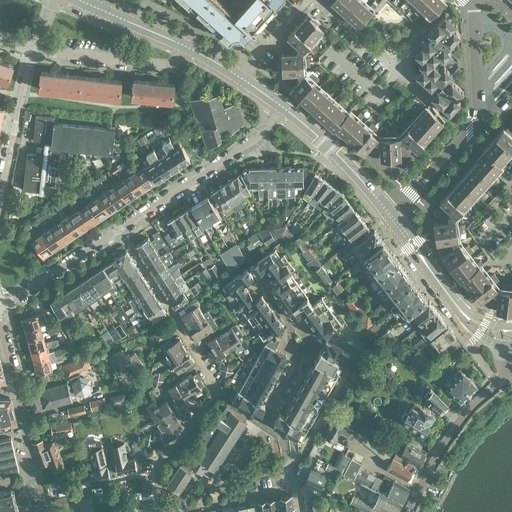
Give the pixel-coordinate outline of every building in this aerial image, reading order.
[(184,0),(229,40),(233,35),(239,35),(244,39),(279,0),(184,0)] [(329,0),(359,26),(365,19),(367,21),(375,12),(373,10),(377,6),(374,3),(370,7),(361,0),(329,0)] [(412,0),(414,1),(410,6),(416,11),(420,6),(428,14),(424,18),(428,21),(432,17),(434,19),(442,10),(440,8),(446,1),(444,0),(412,0)] [(423,62),(426,58),(434,65),(441,58),(444,61),(451,53),(448,50),(461,35),(454,28),(457,25),(445,14),(428,33),(432,37),(415,55),(423,62)] [(337,128),(357,146),(364,153),(366,151),(372,157),(381,156),(381,159),(401,158),(401,155),(410,155),(415,148),(417,150),(444,121),(437,115),(439,113),(430,105),(424,111),(419,107),(414,113),(419,117),(411,126),(407,122),(401,128),(406,132),(402,136),(401,136),(394,137),(394,131),(386,131),(386,137),(379,137),(374,133),(378,129),(372,123),(368,128),(360,120),(364,116),(360,113),(354,119),(350,115),(343,109),(347,105),(341,99),(337,104),(329,96),(333,92),(327,87),(323,91),(314,83),(318,79),(313,74),(308,78),(304,73),(303,66),(309,66),(308,58),(303,59),(302,52),(303,51),(307,46),(311,50),(317,44),(312,40),(320,32),(324,36),(327,33),(323,29),(325,27),(316,19),(314,21),(307,15),(287,37),(289,38),(283,45),(284,53),(281,54),(282,74),(285,74),(285,82),(291,88),(290,90),(333,129),(335,127),(337,129),(337,128)] [(416,76),(431,90),(434,93),(431,97),(450,114),(461,102),(457,99),(464,91),(449,78),(452,74),(445,67),(441,71),(434,65),(426,58),(423,62),(419,65),(423,69),(416,76)] [(0,60),(0,79),(7,82),(7,81),(8,81),(10,75),(9,75),(13,65),(0,60)] [(81,76),(56,73),(41,71),(39,81),(38,81),(38,87),(39,87),(39,89),(50,90),(50,89),(68,91),(68,92),(79,93),(81,76)] [(121,80),(105,78),(81,76),(79,93),(90,94),(90,93),(108,95),(108,96),(119,97),(119,96),(120,96),(121,90),(120,90),(121,80)] [(174,83),(158,81),(134,78),(132,89),(131,89),(131,95),(132,95),(132,96),(142,97),(142,96),(161,98),(161,99),(172,100),(172,99),(173,99),(174,93),(173,93),(174,83)] [(215,124),(218,132),(229,130),(230,134),(244,125),(238,106),(234,104),(223,107),(220,97),(217,94),(205,98),(205,96),(190,100),(198,129),(199,129),(215,124)] [(115,129),(111,128),(54,122),(55,116),(36,114),(33,140),(44,141),(44,148),(37,147),(37,153),(26,152),(22,189),(39,191),(39,192),(44,192),(44,184),(54,185),(58,145),(112,151),(115,129)] [(199,129),(198,129),(200,138),(203,137),(207,149),(221,140),(218,132),(215,124),(199,129)] [(511,284),(506,283),(505,289),(498,288),(494,283),(499,279),(494,273),(489,277),(485,272),(483,269),(480,265),(483,263),(480,260),(475,263),(468,254),(473,251),(468,244),(464,248),(460,243),(458,239),(457,233),(463,232),(462,225),(456,226),(455,220),(456,216),(460,211),(464,215),(470,209),(465,205),(473,197),(477,201),(483,195),(478,191),(486,183),(490,187),(496,181),(491,177),(495,172),(498,169),(501,166),(503,168),(506,165),(502,161),(509,153),(511,155),(511,128),(509,125),(505,130),(503,128),(483,150),(485,152),(483,154),(482,156),(480,158),(440,201),(442,203),(435,211),(437,223),(434,223),(437,243),(440,243),(441,249),(445,255),(443,256),(461,280),(463,278),(467,283),(481,301),(483,299),(488,306),(497,307),(496,310),(511,311),(511,284)] [(166,140),(182,164),(189,160),(177,139),(172,142),(169,138),(166,140)] [(166,140),(165,141),(162,143),(167,151),(163,154),(174,170),(182,164),(166,140)] [(150,151),(166,175),(174,170),(163,154),(159,157),(154,149),(150,151)] [(145,165),(156,182),(166,175),(150,151),(146,153),(151,162),(145,165)] [(125,160),(117,165),(119,169),(128,163),(125,160)] [(145,188),(152,183),(155,181),(155,182),(156,182),(145,165),(144,166),(144,165),(133,172),(145,188)] [(294,185),(293,165),(284,166),(285,196),(294,196),(294,185)] [(302,165),(293,165),(294,185),(303,185),(303,177),(307,177),(311,169),(302,165)] [(266,166),(257,167),(258,187),(258,195),(262,195),(262,187),(267,187),(266,166)] [(267,197),(276,196),(275,166),(266,166),(267,187),(267,197)] [(276,196),(285,196),(284,166),(275,166),(276,196)] [(248,187),(258,187),(257,167),(245,167),(242,169),(241,173),(248,187)] [(133,172),(126,176),(125,177),(136,194),(145,188),(133,172)] [(303,194),(306,197),(309,199),(323,178),(314,172),(303,194)] [(248,187),(241,173),(231,180),(229,179),(228,180),(228,182),(239,198),(250,191),(248,187)] [(125,177),(119,181),(115,184),(127,200),(136,194),(125,177)] [(316,204),(332,185),(323,178),(309,199),(316,204)] [(219,186),(220,187),(231,204),(239,198),(228,182),(222,186),(221,185),(219,186)] [(106,190),(117,206),(127,200),(115,184),(106,190)] [(323,209),(340,191),(332,185),(316,204),(323,209)] [(231,204),(220,187),(213,191),(212,190),(211,191),(223,209),(231,204)] [(97,196),(108,212),(117,206),(106,190),(97,196)] [(328,216),(347,200),(340,191),(323,209),(328,216)] [(97,196),(88,202),(99,219),(108,212),(97,196)] [(208,196),(200,201),(213,223),(222,218),(208,196)] [(347,200),(328,216),(329,217),(330,216),(331,218),(335,215),(338,219),(353,208),(347,200)] [(205,228),(213,223),(200,201),(192,206),(205,228)] [(90,225),(94,222),(99,219),(88,202),(79,208),(90,225)] [(189,207),(181,213),(193,232),(201,226),(189,207)] [(79,208),(76,211),(69,215),(80,231),(90,225),(79,208)] [(342,232),(343,233),(361,219),(355,210),(336,225),(337,226),(337,229),(339,232),(342,232)] [(181,213),(173,218),(186,237),(193,232),(181,213)] [(69,215),(61,220),(60,221),(71,238),(80,231),(69,215)] [(173,245),(178,242),(186,237),(173,218),(166,222),(174,235),(170,237),(167,233),(161,237),(163,240),(167,246),(168,247),(173,244),(173,245)] [(349,242),(368,228),(361,219),(343,233),(344,235),(344,237),(346,240),(348,240),(349,242)] [(60,221),(54,225),(51,227),(62,244),(71,238),(60,221)] [(294,224),(290,231),(292,234),(298,228),(294,224)] [(286,225),(277,227),(278,236),(281,235),(286,225)] [(290,231),(286,225),(281,235),(289,242),(294,237),(292,234),(290,231)] [(259,230),(267,242),(274,237),(266,226),(259,230)] [(51,227),(41,233),(52,250),(62,244),(51,227)] [(298,228),(292,234),(294,237),(295,238),(296,238),(302,233),(298,228)] [(352,247),(354,245),(364,256),(382,242),(373,230),(355,244),(352,240),(345,246),(349,251),(354,248),(352,247)] [(134,245),(140,255),(163,240),(161,237),(157,231),(152,234),(155,238),(150,241),(148,237),(134,245)] [(43,257),(50,251),(52,250),(41,233),(32,240),(43,257)] [(296,238),(300,244),(306,239),(302,233),(296,238)] [(263,241),(260,236),(253,240),(256,245),(263,241)] [(304,249),(309,246),(311,244),(306,239),(300,244),(304,249)] [(140,255),(145,261),(158,253),(156,249),(160,246),(161,247),(163,246),(164,248),(167,246),(163,240),(140,255)] [(256,245),(253,240),(248,244),(251,249),(256,245)] [(382,242),(364,256),(357,262),(364,271),(390,252),(382,242)] [(228,247),(235,259),(241,256),(234,244),(228,247)] [(307,260),(313,256),(315,254),(309,246),(304,249),(301,252),(307,260)] [(235,259),(228,247),(221,251),(229,263),(235,259)] [(190,259),(192,257),(197,254),(193,248),(186,252),(190,259)] [(280,256),(275,248),(250,266),(256,274),(266,267),(281,256),(280,256)] [(112,259),(112,260),(103,266),(111,279),(116,275),(114,272),(119,269),(122,275),(136,266),(126,251),(112,259)] [(145,261),(149,268),(166,256),(164,252),(160,255),(158,253),(145,261)] [(390,252),(364,271),(362,273),(364,276),(369,272),(374,279),(397,261),(390,252)] [(284,253),(280,256),(281,256),(266,267),(271,274),(289,261),(284,253)] [(201,260),(197,254),(192,257),(195,263),(201,260)] [(210,263),(205,255),(200,258),(203,262),(205,266),(210,263)] [(149,268),(153,274),(166,265),(164,262),(168,259),(166,256),(149,268)] [(312,269),(319,265),(320,264),(313,256),(307,260),(306,261),(312,269)] [(295,269),(289,261),(271,274),(276,282),(295,269)] [(397,261),(374,279),(381,288),(405,271),(397,262),(397,261)] [(168,268),(166,265),(153,274),(157,280),(176,267),(180,265),(178,262),(168,268)] [(220,275),(213,263),(207,267),(214,279),(220,275)] [(331,281),(319,265),(312,269),(324,285),(331,281)] [(103,266),(103,267),(96,271),(109,289),(114,296),(120,292),(111,279),(103,266)] [(119,286),(140,273),(136,266),(122,275),(125,278),(117,283),(119,286)] [(181,274),(176,267),(157,280),(161,287),(174,278),(181,274)] [(223,288),(228,295),(243,284),(253,277),(248,270),(223,288)] [(109,289),(96,271),(90,275),(102,294),(109,289)] [(405,271),(381,288),(377,292),(380,296),(385,293),(389,298),(412,280),(405,271)] [(131,288),(144,279),(140,273),(119,286),(122,290),(129,285),(131,288)] [(161,287),(165,293),(183,281),(189,278),(186,274),(176,281),(174,278),(161,287)] [(216,283),(209,274),(205,277),(212,286),(216,283)] [(297,282),(291,274),(272,289),(277,296),(297,282)] [(102,294),(90,275),(83,280),(96,298),(102,294)] [(144,279),(131,288),(133,291),(126,296),(128,299),(148,286),(144,279)] [(96,298),(83,280),(77,284),(89,302),(96,298)] [(412,280),(389,298),(394,305),(390,308),(392,311),(419,290),(412,281),(412,280)] [(165,293),(169,300),(187,287),(183,281),(165,293)] [(302,289),(297,282),(277,296),(282,303),(302,289)] [(194,283),(187,287),(169,300),(174,307),(187,298),(199,291),(194,283)] [(339,289),(335,283),(328,288),(332,294),(339,289)] [(89,302),(77,284),(70,288),(83,307),(89,302)] [(225,298),(230,304),(248,291),(243,284),(228,295),(229,295),(225,298)] [(132,305),(153,292),(148,286),(128,299),(132,305)] [(83,307),(70,288),(64,293),(73,307),(76,311),(83,307)] [(288,311),(307,297),(302,289),(282,303),(288,311)] [(213,290),(209,293),(217,304),(221,302),(213,290)] [(419,290),(392,311),(393,313),(398,310),(403,317),(426,299),(419,290)] [(248,291),(230,304),(235,312),(254,298),(248,291)] [(122,321),(129,316),(157,298),(153,292),(132,305),(124,311),(118,315),(122,321)] [(340,292),(335,295),(340,302),(345,298),(340,292)] [(73,307),(64,293),(57,297),(70,316),(73,313),(70,309),(73,307)] [(242,310),(248,318),(268,304),(262,296),(242,310)] [(70,316),(57,297),(50,301),(60,316),(63,313),(67,318),(70,316)] [(312,304),(307,297),(288,311),(293,319),(302,312),(313,304),(312,304)] [(322,297),(312,304),(313,304),(302,312),(308,321),(328,306),(322,297)] [(354,302),(350,297),(342,304),(346,309),(354,302)] [(133,323),(140,319),(161,305),(157,298),(129,316),(133,323)] [(186,312),(181,316),(186,323),(202,313),(197,306),(199,305),(196,300),(183,308),(186,312)] [(417,328),(437,312),(428,301),(406,318),(415,329),(417,328)] [(248,318),(253,325),(273,311),(268,304),(248,318)] [(118,315),(124,311),(120,305),(114,309),(118,315)] [(152,321),(166,312),(161,305),(140,319),(143,322),(150,317),(152,321)] [(308,321),(315,330),(335,315),(328,306),(308,321)] [(363,317),(357,308),(349,313),(356,322),(363,317)] [(186,323),(191,331),(212,317),(207,310),(202,313),(186,323)] [(253,325),(258,333),(278,318),(273,311),(253,325)] [(446,323),(437,312),(417,328),(423,336),(420,338),(418,336),(407,345),(415,346),(425,338),(425,339),(446,323)] [(25,329),(40,325),(37,314),(22,318),(25,329)] [(75,315),(71,317),(75,324),(79,322),(75,315)] [(341,324),(335,315),(315,330),(321,338),(341,324)] [(71,327),(75,324),(71,317),(67,320),(71,327)] [(212,317),(191,331),(196,339),(217,325),(212,317)] [(278,318),(258,333),(263,340),(283,326),(278,318)] [(265,344),(239,391),(238,390),(232,401),(301,439),(349,354),(290,322),(280,341),(276,339),(274,342),(271,340),(265,344)] [(121,323),(115,326),(123,337),(128,333),(121,323)] [(230,326),(223,331),(233,348),(241,342),(240,342),(245,338),(236,323),(230,327),(230,326)] [(28,340),(43,336),(40,325),(25,329),(28,340)] [(135,332),(131,325),(126,328),(130,335),(135,332)] [(455,336),(447,325),(431,338),(432,339),(428,342),(432,346),(435,344),(439,348),(455,336)] [(115,326),(110,330),(117,341),(123,337),(115,326)] [(107,330),(101,334),(105,340),(111,336),(107,330)] [(215,336),(225,352),(233,348),(223,331),(215,336)] [(161,340),(158,336),(156,332),(153,334),(158,342),(161,340)] [(391,342),(383,333),(376,338),(378,340),(391,342)] [(28,340),(31,350),(46,346),(58,343),(56,338),(45,341),(43,336),(28,340)] [(215,336),(207,341),(218,358),(225,352),(215,336)] [(461,344),(455,336),(439,348),(445,356),(461,344)] [(98,346),(105,342),(102,337),(95,342),(98,346)] [(169,339),(160,345),(168,357),(184,346),(179,338),(171,343),(169,339)] [(84,350),(81,343),(74,346),(77,353),(84,350)] [(47,352),(46,346),(31,350),(34,361),(61,354),(59,349),(47,352)] [(184,346),(168,357),(172,364),(189,354),(184,346)] [(143,364),(135,351),(126,357),(121,349),(109,357),(117,369),(125,364),(130,372),(143,364)] [(69,350),(61,354),(34,361),(37,372),(52,368),(50,361),(71,356),(69,350)] [(189,354),(172,364),(177,372),(194,361),(189,354)] [(419,358),(427,362),(429,359),(422,354),(419,358)] [(61,366),(65,376),(90,366),(86,356),(61,366)] [(413,366),(421,371),(427,362),(419,358),(413,366)] [(444,385),(461,401),(461,402),(477,386),(460,370),(444,385)] [(183,378),(193,395),(202,389),(200,387),(204,384),(197,372),(192,375),(191,373),(183,378)] [(92,378),(75,377),(74,395),(91,396),(92,378)] [(164,381),(163,378),(158,381),(154,383),(156,386),(164,381)] [(193,395),(183,378),(175,383),(186,399),(193,395)] [(67,383),(28,393),(32,411),(71,401),(70,397),(73,396),(72,394),(70,395),(67,383)] [(175,383),(168,388),(178,404),(186,399),(175,383)] [(439,412),(447,404),(430,387),(424,393),(430,399),(426,402),(439,412)] [(434,414),(417,404),(420,400),(407,391),(404,397),(413,402),(407,412),(404,411),(400,416),(403,418),(402,419),(423,432),(424,431),(426,430),(428,428),(428,426),(427,426),(428,424),(427,424),(429,420),(430,421),(434,414)] [(110,398),(112,405),(118,403),(116,396),(110,398)] [(0,412),(14,409),(11,397),(0,397),(0,412)] [(91,400),(93,410),(106,408),(105,397),(91,400)] [(146,405),(154,419),(170,408),(165,400),(157,406),(154,400),(146,405)] [(67,408),(69,415),(69,416),(85,412),(84,404),(67,408)] [(209,419),(202,429),(207,433),(195,452),(191,450),(190,452),(188,450),(183,457),(185,459),(182,465),(180,464),(167,484),(178,492),(192,471),(190,471),(194,465),(201,469),(209,473),(213,467),(213,468),(246,418),(232,409),(226,404),(214,423),(209,419)] [(154,419),(159,426),(175,416),(170,408),(154,419)] [(0,426),(10,424),(17,422),(14,409),(0,412),(0,426)] [(353,436),(354,434),(359,426),(347,419),(348,418),(336,411),(323,435),(335,442),(336,440),(347,446),(353,436)] [(189,413),(185,416),(181,418),(183,421),(191,416),(189,413)] [(370,422),(381,429),(386,420),(375,413),(370,422)] [(180,424),(175,416),(159,426),(164,434),(180,424)] [(70,422),(50,425),(51,433),(71,431),(70,422)] [(354,434),(359,438),(368,428),(361,422),(359,426),(354,434)] [(359,438),(364,442),(372,432),(368,428),(359,438)] [(364,442),(368,446),(377,436),(372,432),(364,442)] [(382,440),(377,436),(368,446),(373,450),(382,440)] [(0,448),(12,445),(10,437),(0,439),(0,448)] [(42,439),(32,443),(40,466),(50,463),(53,472),(65,469),(61,455),(55,440),(44,444),(42,439)] [(373,450),(378,454),(386,444),(382,440),(373,450)] [(124,443),(112,445),(116,462),(115,462),(117,474),(137,470),(134,458),(127,459),(124,443)] [(405,459),(418,466),(424,453),(411,446),(405,443),(399,455),(405,459)] [(88,463),(87,463),(88,468),(89,471),(88,471),(91,483),(110,478),(107,467),(106,467),(102,447),(101,446),(101,444),(90,446),(91,452),(90,452),(91,455),(93,462),(88,463)] [(378,454),(383,458),(391,448),(386,444),(378,454)] [(0,456),(14,453),(12,445),(0,448),(0,456)] [(383,458),(389,463),(395,451),(391,448),(383,458)] [(405,459),(399,455),(395,451),(389,463),(386,469),(406,479),(411,469),(415,471),(418,466),(405,459)] [(0,456),(0,465),(16,461),(14,453),(0,456)] [(344,455),(343,456),(337,468),(343,471),(350,458),(344,455)] [(350,458),(343,471),(354,477),(359,467),(361,463),(350,457),(350,458)] [(2,474),(18,470),(16,461),(0,465),(0,476),(2,476),(2,474)] [(354,477),(360,480),(365,470),(359,467),(354,477)] [(310,469),(303,486),(318,493),(325,476),(310,469)] [(365,483),(370,473),(365,470),(360,480),(365,483)] [(371,486),(374,480),(376,476),(370,473),(365,483),(371,486)] [(376,476),(374,480),(371,486),(377,489),(382,479),(376,476)] [(68,479),(60,481),(63,489),(71,487),(68,479)] [(393,480),(385,496),(399,502),(400,500),(402,501),(409,488),(393,480)] [(0,501),(15,498),(13,491),(11,489),(0,491),(0,501)] [(303,490),(303,491),(303,492),(306,511),(320,511),(318,495),(303,490)] [(353,496),(349,503),(366,511),(368,511),(372,506),(384,511),(395,511),(400,503),(399,502),(385,496),(379,492),(372,506),(353,496)] [(278,497),(274,497),(255,501),(256,511),(257,511),(259,511),(258,511),(294,511),(291,494),(278,496),(278,497)] [(0,511),(4,511),(18,509),(17,505),(15,498),(0,501),(0,511)] [(138,508),(138,507),(137,507),(135,505),(135,504),(134,504),(130,505),(129,510),(126,505),(126,504),(126,503),(125,504),(120,502),(121,501),(120,501),(119,502),(114,503),(114,502),(113,503),(109,508),(109,507),(109,508),(108,511),(107,511),(103,511),(102,511),(139,511),(138,511),(137,508),(138,508)] [(256,511),(255,501),(237,504),(238,511),(256,511)]
